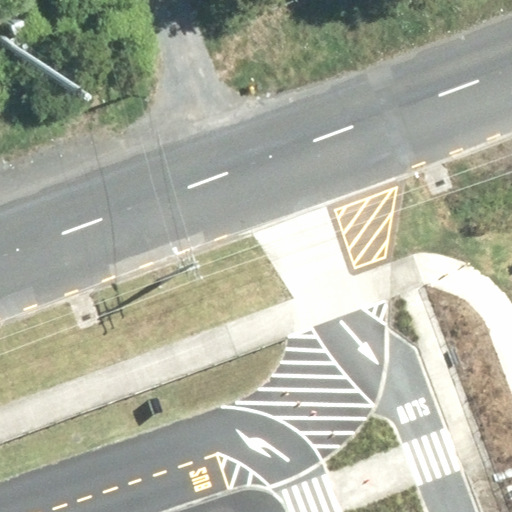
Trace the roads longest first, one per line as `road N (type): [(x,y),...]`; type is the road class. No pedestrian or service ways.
road 1 (secondary): [(511,67),(0,257)]
road 2 (track): [(158,0),(222,175)]
